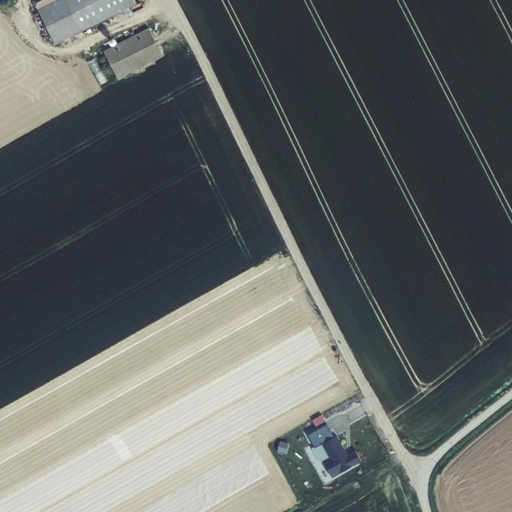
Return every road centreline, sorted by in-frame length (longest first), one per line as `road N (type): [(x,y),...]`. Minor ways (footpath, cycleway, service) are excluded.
road 1 (unclassified): [(422,485),(358,378),(170,0)]
road 2 (unclassified): [(422,485),(433,458),(511,393)]
